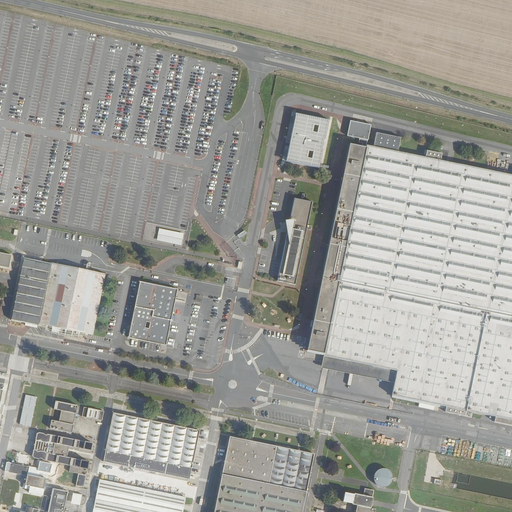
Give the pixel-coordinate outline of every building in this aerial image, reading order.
[(295,115),(285,163),(318,170),(328,122),(295,115)] [(348,144),(306,350),(323,353),(321,362),(395,377),(391,395),(446,406),(445,412),(464,416),(466,410),(495,417),(494,422),(511,425),(511,174),(440,160),(441,153),(426,150),(425,157),(397,151),(399,138),(375,133),(372,146),(365,144),(369,125),(348,121),(345,136),(358,139),(358,142),(361,143),(361,146),(348,144)] [(293,198),(276,280),(293,284),(311,201),(293,198)] [(182,245),(184,234),(160,229),(157,241),(182,245)] [(0,252),(0,266),(9,268),(11,255),(0,252)] [(38,324),(48,325),(53,326),(53,330),(59,331),(59,327),(93,333),(106,274),(24,257),(11,320),(38,325),(38,324)] [(141,281),(129,337),(167,345),(178,288),(141,281)] [(24,395),(19,424),(30,426),(36,397),(24,395)] [(51,420),(49,428),(71,432),(77,406),(55,401),(53,409),(61,411),(58,421),(51,420)] [(84,407),(82,417),(100,420),(102,419),(104,411),(84,407)] [(113,413),(103,462),(184,478),(189,479),(199,430),(146,420),(113,413)] [(37,432),(32,457),(34,459),(37,459),(40,458),(41,459),(43,460),(70,466),(69,473),(78,474),(75,486),(83,487),(89,462),(67,457),(69,447),(91,451),(93,443),(48,434),(46,436),(44,435),(43,433),(37,432)] [(302,511),(314,454),(230,436),(214,511),(302,511)] [(340,459),(338,466),(347,468),(348,461),(340,459)] [(5,462),(3,471),(26,476),(23,488),(29,489),(29,492),(41,495),(47,467),(38,465),(37,468),(5,462)] [(375,475),(374,478),(374,481),(376,484),(378,486),(381,488),(384,488),(387,487),(390,485),(392,483),(393,479),(392,476),(391,473),(389,471),(386,470),(383,469),(379,470),(377,472),(375,475)] [(99,480),(92,511),(182,511),(186,497),(172,494),(99,480)] [(47,511),(62,511),(67,491),(52,489),(50,497),(47,496),(43,511),(47,511)] [(376,511),(377,509),(372,508),(374,497),(355,493),(355,494),(345,492),(344,501),(352,503),(353,504),(358,505),(356,511),(376,511)] [(72,493),(71,503),(81,504),(81,493),(72,493)]
